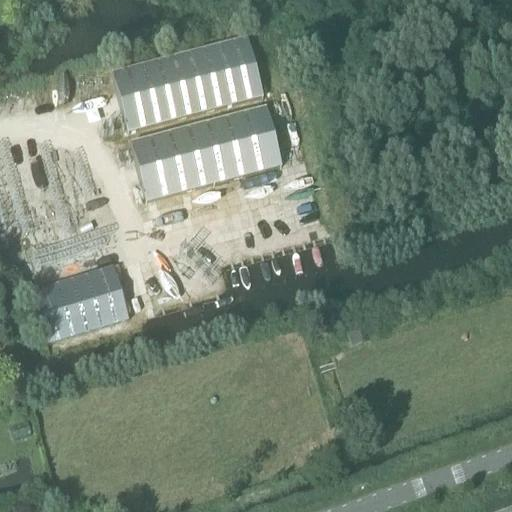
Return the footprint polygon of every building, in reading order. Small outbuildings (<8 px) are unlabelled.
[(247,42),(111,78),(126,137),(263,101),(247,42)] [(265,112),(130,148),(145,206),(281,170),(265,112)] [(162,281),(181,275),(176,256),(157,262),(162,281)] [(46,347),(128,323),(112,270),(31,294),(46,347)] [(287,355),(304,350),(298,330),(281,335),(287,355)] [(266,359),(272,353),(264,347),(259,353),(266,359)] [(0,401),(21,394),(15,378),(0,382),(0,401)] [(60,485),(76,481),(72,467),(57,471),(60,485)]
